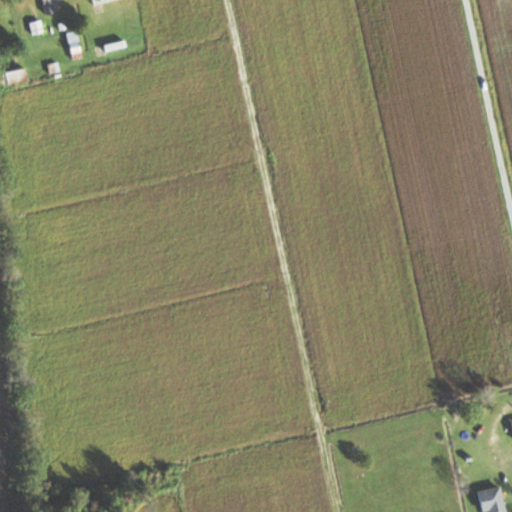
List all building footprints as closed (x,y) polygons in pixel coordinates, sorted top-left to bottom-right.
[(53,0),(38,0),(39,12),(54,12),(53,0)] [(31,34),(42,31),(39,20),(28,23),(31,34)] [(82,57),(75,30),(64,33),(71,60),(82,57)] [(101,45),(103,51),(124,45),(122,39),(101,45)] [(503,511),(495,486),(474,492),(480,511),(503,511)]
